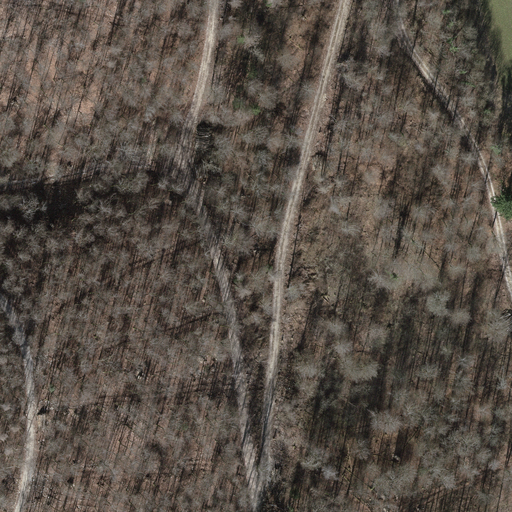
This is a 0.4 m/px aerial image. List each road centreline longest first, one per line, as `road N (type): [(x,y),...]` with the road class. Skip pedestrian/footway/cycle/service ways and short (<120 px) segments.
road 1 (track): [(213,0),(183,159),(238,350),(258,511)]
road 2 (track): [(261,511),(281,248),(346,0)]
road 3 (track): [(398,0),(411,46),(483,156),(511,271)]
road 4 (track): [(19,511),(32,394),(28,357),(0,297)]
